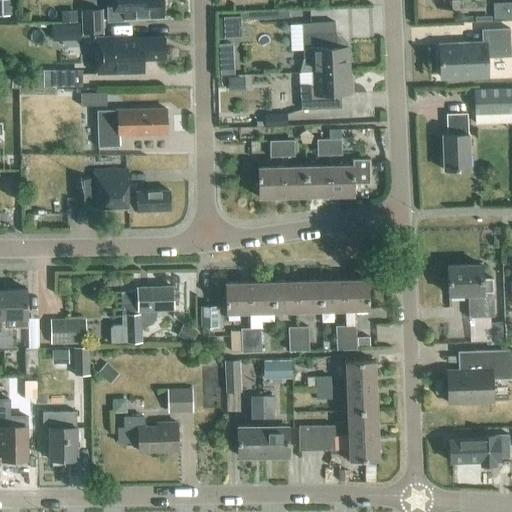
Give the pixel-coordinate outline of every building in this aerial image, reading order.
[(0,0),(0,17),(9,17),(8,0),(0,0)] [(106,0),(107,23),(125,22),(125,20),(163,18),(162,0),(106,0)] [(80,35),(103,34),(102,10),(81,11),(81,27),(79,27),(80,35)] [(224,38),(241,38),(241,22),(241,17),(223,18),(224,38)] [(312,73),(349,72),(348,49),(347,49),(347,44),(340,36),(335,36),(334,23),(288,25),(289,52),(302,51),(302,59),(300,74),(312,73)] [(440,78),(487,76),(487,59),(511,58),(509,29),(481,31),(482,45),(439,46),(440,78)] [(128,39),(128,37),(94,38),(95,75),(142,74),(142,61),(164,60),(163,38),(128,39)] [(220,75),(233,75),(233,62),(219,63),(220,75)] [(84,72),(56,72),(56,90),(84,90),(84,72)] [(340,95),(350,94),(349,72),(312,73),(300,74),(297,74),(298,86),(300,86),(301,111),(340,109),(340,95)] [(511,89),(473,91),(474,117),(475,117),(511,115),(511,89)] [(106,106),(106,93),(80,94),(80,106),(106,106)] [(98,148),(119,148),(118,136),(166,134),(166,110),(96,112),(98,148)] [(264,128),(287,127),(287,114),(264,115),(264,128)] [(468,135),(467,114),(446,115),(447,136),(442,136),(443,171),(469,170),(468,135)] [(317,157),(328,156),(328,140),(317,140),(317,157)] [(339,140),(328,140),(328,156),(340,156),(339,140)] [(281,141),(269,141),(270,157),(281,157),(281,141)] [(292,141),(281,141),(281,157),(292,157),(292,141)] [(353,160),(353,166),(329,167),(329,197),(354,196),(353,185),(371,185),(370,160),(353,160)] [(281,198),(305,197),(305,167),(281,168),(281,198)] [(305,197),(329,197),(329,167),(305,167),(305,197)] [(257,198),(281,198),(281,168),(257,169),(257,198)] [(126,198),(125,170),(92,171),(94,208),(126,206),(127,213),(169,211),(168,191),(136,192),(136,198),(126,198)] [(76,201),(91,201),(91,179),(75,179),(76,201)] [(467,295),(468,319),(494,318),(492,279),(482,280),(481,266),(447,267),(448,295),(467,295)] [(320,312),(344,311),(343,281),(319,282),(320,312)] [(344,327),(345,351),(356,350),(355,311),(368,311),(367,281),(343,281),(344,311),(344,327)] [(296,312),(320,312),(319,282),(296,283),(296,312)] [(261,313),(272,313),(272,283),(248,284),(249,313),(250,313),(250,329),(251,353),(261,353),(260,329),(261,329),(261,313)] [(272,313),(296,312),(296,283),(272,283),(272,313)] [(225,314),(249,313),(248,284),(224,284),(225,314)] [(111,344),(142,343),(141,327),(145,327),(150,325),(155,320),(156,315),(156,311),(172,310),(171,287),(136,288),(136,292),(120,292),(121,326),(113,326),(110,329),(111,344)] [(2,291),(3,350),(15,350),(15,329),(27,328),(27,290),(2,291)] [(200,307),(200,328),(218,328),(218,307),(200,307)] [(78,319),(50,320),(50,346),(79,345),(87,344),(86,319),(78,319)] [(502,342),(502,322),(490,323),(490,342),(502,342)] [(298,328),(299,351),(309,351),(308,327),(298,328)] [(336,351),(345,351),(344,327),(336,327),(336,351)] [(288,352),(299,351),(298,328),(288,328),(288,352)] [(241,353),(251,353),(250,329),(241,329),(241,353)] [(74,348),(74,376),(89,376),(88,348),(74,348)] [(24,349),(25,376),(39,376),(38,349),(24,349)] [(447,404),(492,403),(492,381),(509,380),(511,376),(511,350),(457,352),(458,372),(446,372),(447,404)] [(294,360),(265,361),(265,379),(294,378),(294,360)] [(226,394),(242,393),(240,361),(225,362),(226,394)] [(346,388),(375,387),(374,362),(345,363),(346,388)] [(315,389),(331,388),(330,377),(315,377),(315,389)] [(36,381),(23,381),(24,394),(24,407),(37,407),(36,381)] [(347,412),(376,411),(375,387),(346,388),(347,412)] [(331,388),(315,389),(315,400),(331,400),(331,388)] [(168,414),(193,413),(192,389),(167,390),(168,414)] [(237,457),(262,457),(261,397),(250,398),(250,428),(237,428),(237,457)] [(261,397),(262,457),(287,457),(287,427),(273,428),(272,397),(261,397)] [(10,399),(0,399),(0,447),(1,448),(2,462),(26,461),(26,428),(27,427),(27,416),(11,417),(10,399)] [(348,437),(377,436),(376,411),(347,412),(348,437)] [(76,429),(76,412),(42,413),(42,430),(48,430),(49,461),(77,461),(76,429)] [(143,429),(143,418),(123,418),(123,429),(117,429),(117,442),(116,444),(138,443),(138,453),(177,452),(176,424),(156,424),(156,428),(143,429)] [(299,452),(311,451),(311,427),(298,427),(299,452)] [(323,451),(322,439),(322,427),(311,427),(311,451),(323,451)] [(322,439),(334,439),(334,427),(322,427),(322,439)] [(377,436),(348,437),(349,462),(378,461),(377,436)] [(480,441),(449,441),(449,463),(479,463),(479,468),(494,468),(494,463),(499,463),(499,460),(509,460),(509,437),(480,437),(480,441)] [(322,439),(323,451),(334,451),(334,439),(322,439)] [(334,451),(323,451),(323,461),(339,461),(339,451),(334,451)] [(339,471),(339,481),(348,481),(348,471),(339,471)]
